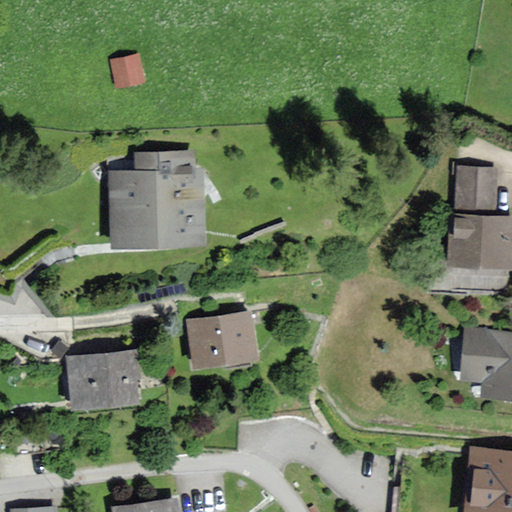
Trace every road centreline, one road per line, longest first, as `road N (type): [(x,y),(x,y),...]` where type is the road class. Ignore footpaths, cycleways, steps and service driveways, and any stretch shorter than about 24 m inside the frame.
road 1 (residential): [(297,511),(251,466),(198,462),(0,488)]
road 2 (residential): [(0,326),(130,319),(203,299)]
